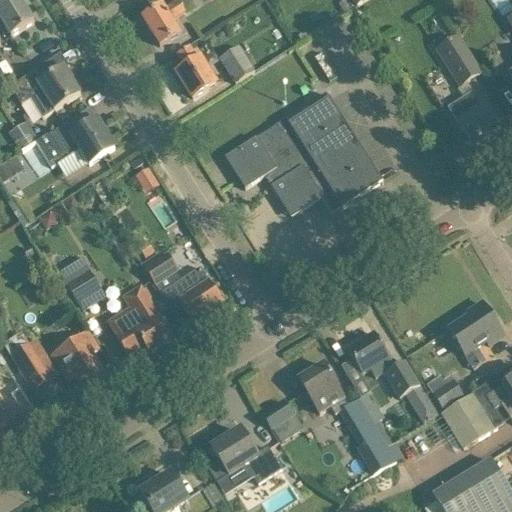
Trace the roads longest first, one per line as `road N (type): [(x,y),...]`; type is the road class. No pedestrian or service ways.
road 1 (unclassified): [(277,333),(67,0)]
road 2 (tertiary): [(0,506),(277,333)]
road 3 (tertiary): [(277,333),(470,212)]
